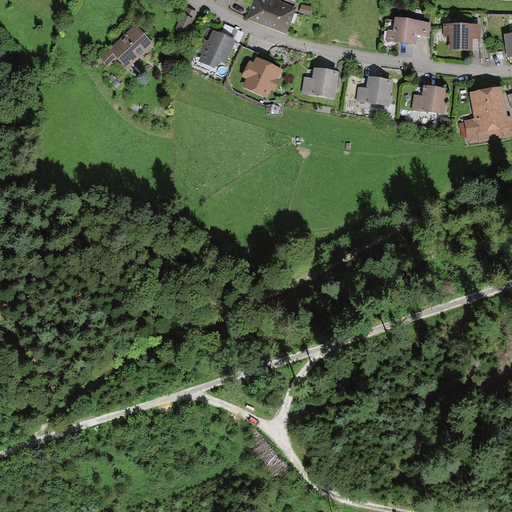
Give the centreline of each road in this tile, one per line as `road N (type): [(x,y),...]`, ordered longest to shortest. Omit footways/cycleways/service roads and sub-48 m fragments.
road 1 (track): [(34,441),(511,282)]
road 2 (residential): [(511,71),(323,50),(191,0)]
road 3 (track): [(187,394),(263,421),(330,494),(417,511)]
